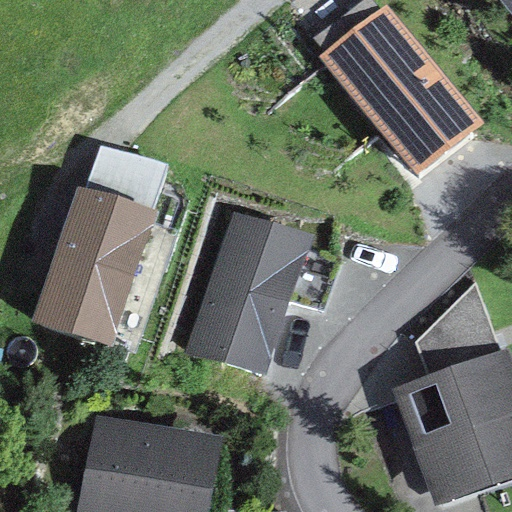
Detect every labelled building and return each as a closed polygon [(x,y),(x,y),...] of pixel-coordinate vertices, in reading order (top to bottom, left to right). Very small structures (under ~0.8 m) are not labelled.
[(511,0),(497,0),(511,18),(511,0)] [(305,56),(411,185),(475,135),(372,2),(305,56)] [(231,213),(183,355),(266,383),(292,301),(324,313),(341,257),(312,248),(314,240),(231,213)] [(429,381),(393,393),(435,511),(511,483),(511,367),(507,354),(501,356),(474,281),(415,346),(429,381)] [(206,511),(220,443),(96,417),(78,511),(206,511)]
